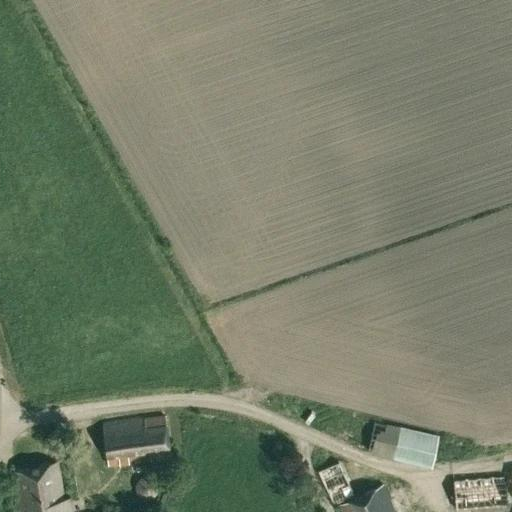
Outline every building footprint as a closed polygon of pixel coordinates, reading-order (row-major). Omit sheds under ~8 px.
[(108,464),(170,455),(165,414),(102,423),(108,464)] [(432,464),(440,434),(375,419),(368,450),(432,464)] [(334,504),(355,494),(339,460),(317,470),(334,504)] [(19,511),(72,511),(70,495),(63,496),(57,461),(11,470),(19,511)] [(457,508),(507,504),(505,475),(454,479),(457,508)] [(340,505),(343,511),(396,511),(382,483),(340,505)]
